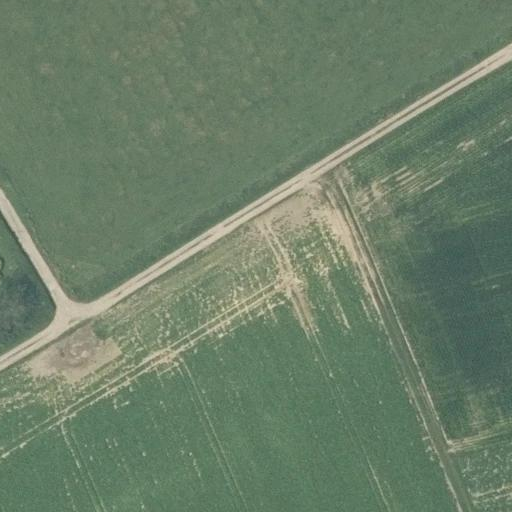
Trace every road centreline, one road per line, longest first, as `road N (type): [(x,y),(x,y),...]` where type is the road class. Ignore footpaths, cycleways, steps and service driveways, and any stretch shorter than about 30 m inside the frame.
road 1 (track): [(0,362),(511,49)]
road 2 (track): [(328,163),(477,511)]
road 3 (track): [(0,200),(71,318)]
